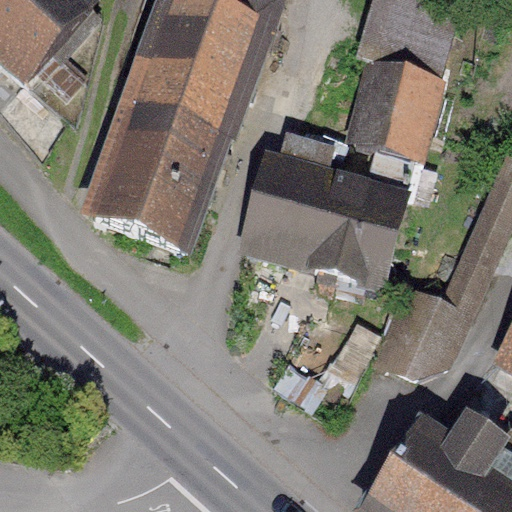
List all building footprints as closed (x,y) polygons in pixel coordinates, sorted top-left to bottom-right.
[(0,0),(0,65),(32,94),(111,6),(104,0),(0,0)] [(169,0),(90,227),(192,263),(283,0),(169,0)] [(468,0),(378,0),(361,65),(445,88),(468,0)] [(351,162),(425,176),(440,100),(366,86),(351,162)] [(412,198),(266,158),(237,261),(385,300),(412,198)] [(511,236),(511,166),(510,166),(445,313),(407,297),(375,370),(414,387),(452,373),(511,236)] [(511,351),(491,389),(511,401),(511,351)] [(511,511),(511,499),(420,438),(370,511),(511,511)]
